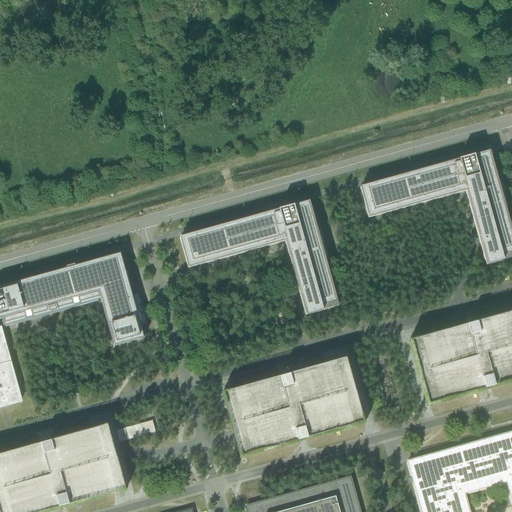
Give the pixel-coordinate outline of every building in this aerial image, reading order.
[(467,194),(466,195),(467,195),(468,196),(487,265),(503,261),(501,255),(511,251),(511,241),(505,217),(497,189),(497,186),(498,186),(498,185),(498,184),(498,183),(497,182),(496,182),(487,152),(361,187),(369,217),(466,190),(467,194)] [(307,202),(180,237),(189,267),(286,240),(287,244),(286,244),(286,245),(287,246),(307,316),(322,311),(320,305),(334,301),(316,236),(317,236),(318,235),(318,234),(318,233),(317,233),(316,232),(315,232),(307,202)] [(128,285),(128,284),(120,254),(102,259),(102,258),(93,260),(94,261),(0,287),(0,319),(1,319),(4,327),(100,301),(100,300),(113,347),(143,339),(139,325),(146,323),(138,294),(128,297),(125,286),(128,285)] [(511,312),(468,325),(416,339),(409,341),(427,406),(482,391),(511,382),(511,312)] [(268,318),(272,332),(288,328),(288,327),(287,327),(283,314),(284,314),(284,313),(268,318)] [(0,407),(20,402),(0,329),(0,407)] [(234,438),(237,447),(240,458),(363,424),(345,359),(284,376),(222,393),(234,438)] [(152,421),(116,431),(119,443),(155,433),(152,421)] [(42,444),(0,455),(0,511),(45,511),(51,511),(56,509),(61,508),(65,507),(113,493),(125,490),(115,458),(113,451),(111,444),(106,426),(97,428),(50,442),(42,444)] [(511,511),(511,432),(407,462),(420,511),(511,511)] [(359,511),(350,478),(246,507),(247,511),(359,511)]
